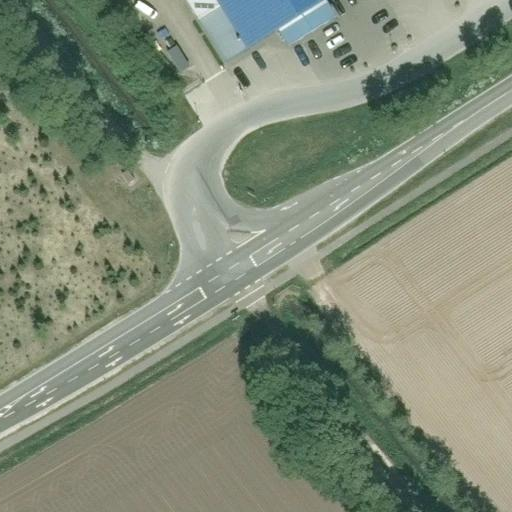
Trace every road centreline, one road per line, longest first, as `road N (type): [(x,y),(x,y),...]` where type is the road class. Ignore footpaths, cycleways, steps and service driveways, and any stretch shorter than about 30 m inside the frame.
road 1 (tertiary): [(218,273),(511,91)]
road 2 (track): [(420,511),(248,295),(218,273)]
road 3 (tertiary): [(0,415),(218,273)]
road 4 (track): [(164,200),(5,0)]
